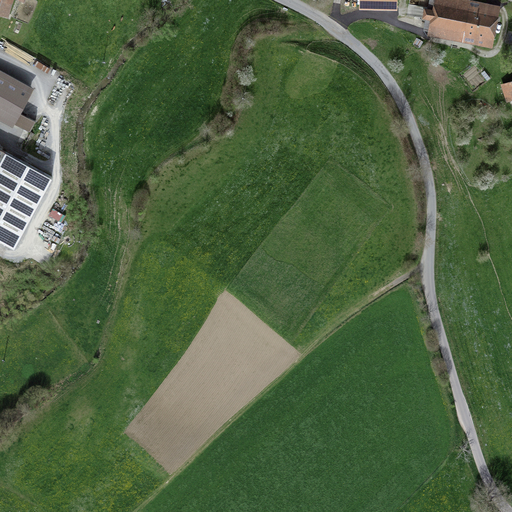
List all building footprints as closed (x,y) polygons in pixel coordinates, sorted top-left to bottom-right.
[(0,0),(0,12),(6,15),(10,0),(0,0)] [(481,10),(436,0),(431,0),(425,28),(475,39),(475,41),(489,44),(496,11),(481,8),(481,10)] [(50,69),(37,61),(34,65),(47,73),(50,69)] [(0,73),(0,115),(30,132),(36,121),(19,112),(30,90),(0,73)] [(0,239),(14,247),(52,176),(0,148),(0,239)] [(55,210),(48,226),(63,233),(70,217),(55,210)]
